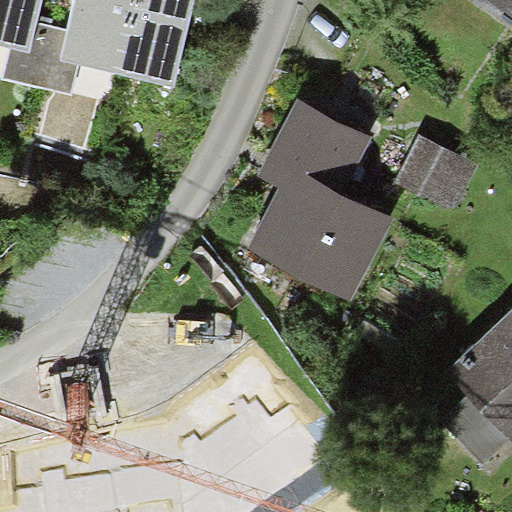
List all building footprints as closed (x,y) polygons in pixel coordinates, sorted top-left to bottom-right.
[(0,0),(0,32),(13,35),(6,65),(31,72),(43,24),(30,21),(35,0),(0,0)] [(43,24),(31,72),(67,83),(75,49),(153,68),(145,101),(174,107),(185,60),(176,58),(189,0),(70,0),(65,27),(43,24)] [(511,0),(489,0),(511,16),(511,0)] [(368,124),(301,88),(263,160),(284,171),(254,227),(352,280),(393,203),(341,175),(368,124)] [(480,159),(421,128),(396,175),(456,206),(480,159)] [(511,296),(444,357),(470,386),(443,410),(483,455),(511,428),(511,296)]
